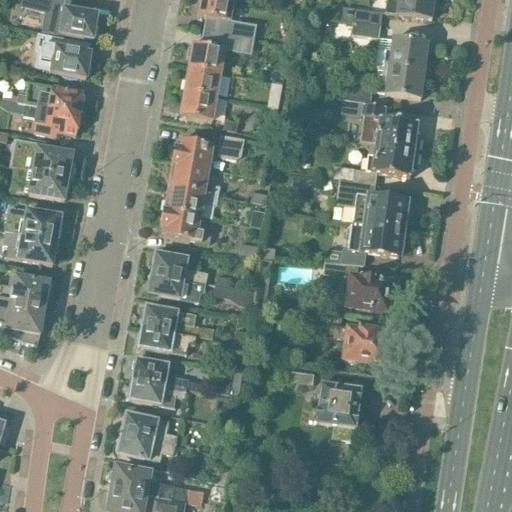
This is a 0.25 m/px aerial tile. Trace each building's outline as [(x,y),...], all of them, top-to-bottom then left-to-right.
[(93,44),(94,41),(96,39),(98,33),(96,30),(98,18),(69,13),(71,2),(60,0),(47,0),(45,10),(50,11),(49,21),(40,34),(93,44)] [(229,26),(234,2),(223,0),(201,0),(198,21),(229,26)] [(387,0),(385,19),(432,25),(435,0),(387,0)] [(354,14),(352,27),(380,31),(381,18),(354,14)] [(327,23),(323,25),(322,31),(326,34),(331,32),(332,27),(327,23)] [(380,31),(352,27),(350,40),(378,44),(380,31)] [(232,52),(257,57),(261,34),(236,29),(232,52)] [(392,43),(388,72),(424,77),(428,48),(392,43)] [(193,47),(189,72),(221,78),(225,53),(193,47)] [(86,82),(87,80),(90,78),(91,71),(89,68),(91,58),(43,49),(41,60),(44,61),(42,73),(51,74),(50,76),(86,82)] [(217,102),(221,78),(189,72),(184,96),(217,102)] [(421,104),(424,77),(388,72),(384,99),(421,104)] [(345,86),(343,100),(371,103),(373,90),(345,86)] [(267,107),(278,109),(282,89),(271,87),(267,107)] [(30,109),(83,119),(85,110),(81,110),(83,97),(30,88),(28,101),(20,100),(18,108),(25,109),(30,109)] [(212,127),(217,102),(184,96),(180,121),(212,127)] [(83,119),(30,109),(25,109),(18,108),(0,104),(0,109),(9,116),(23,118),(23,121),(35,123),(33,136),(45,138),(45,134),(76,140),(78,127),(82,128),(83,119)] [(378,139),(376,151),(418,156),(420,142),(415,141),(417,128),(384,123),(385,111),(364,108),(362,121),(373,123),(371,138),(378,139)] [(284,136),(297,137),(299,120),(286,119),(284,136)] [(225,125),(223,134),(236,136),(237,127),(225,125)] [(177,152),(174,152),(171,168),(209,174),(211,161),(235,165),(242,160),(245,144),(222,139),(219,151),(179,144),(177,152)] [(69,181),(69,180),(72,178),(73,171),(71,168),(73,158),(36,151),(34,164),(32,174),(69,181)] [(353,187),(375,190),(376,178),(409,183),(411,169),(416,169),(418,156),(376,151),(374,161),(368,160),(366,176),(334,172),(333,184),(340,185),(353,187)] [(170,192),(217,200),(219,191),(206,189),(209,174),(171,168),(169,180),(172,180),(170,192)] [(68,183),(69,181),(32,174),(13,171),(9,193),(28,197),(28,199),(64,205),(66,195),(69,193),(70,186),(68,183)] [(330,183),(321,185),(324,194),(332,192),(330,183)] [(355,215),(353,227),(365,229),(403,235),(403,231),(405,230),(407,220),(405,218),(406,207),(373,202),(375,190),(353,187),(340,185),(336,213),(355,215)] [(216,210),(217,200),(170,192),(168,204),(165,203),(163,215),(200,221),(203,208),(216,210)] [(263,206),(265,196),(250,194),(248,204),(263,206)] [(57,245),(58,243),(60,241),(62,235),(60,232),(62,220),(14,212),(12,224),(24,226),(22,238),(57,245)] [(206,223),(200,221),(163,215),(160,231),(163,232),(162,240),(209,249),(211,238),(204,237),(206,223)] [(265,233),(268,217),(256,215),(253,231),(265,233)] [(403,235),(365,229),(353,227),(349,255),(344,254),(342,268),(364,270),(365,257),(399,262),(400,250),(403,249),(404,239),(402,237),(403,235)] [(57,247),(57,245),(22,238),(22,239),(5,236),(3,250),(7,250),(5,261),(53,270),(55,259),(58,257),(59,250),(57,247)] [(277,262),(278,253),(264,251),(262,260),(277,262)] [(242,252),(241,260),(261,262),(262,254),(242,252)] [(156,259),(155,260),(153,261),(152,268),(154,270),(153,273),(153,277),(206,288),(208,279),(186,274),(188,264),(156,259)] [(324,267),(322,279),(345,281),(343,296),(349,296),(347,311),(386,317),(386,314),(391,315),(394,296),(389,296),(390,288),(379,286),(379,284),(360,281),(361,271),(324,267)] [(153,277),(151,287),(149,289),(147,294),(149,297),(149,299),(198,307),(201,298),(204,298),(206,288),(153,277)] [(45,312),(47,301),(50,300),(52,291),(50,288),(50,286),(10,279),(8,292),(0,291),(0,304),(10,306),(10,305),(45,312)] [(232,285),(219,282),(218,291),(230,293),(232,285)] [(38,350),(45,312),(10,305),(10,306),(0,304),(0,337),(22,347),(38,350)] [(144,323),(142,332),(197,342),(199,332),(193,331),(196,320),(146,311),(146,312),(144,314),(142,321),(144,323)] [(305,315),(303,328),(328,332),(326,346),(344,348),(342,364),(384,370),(388,339),(376,338),(376,336),(359,334),(359,335),(339,333),(341,319),(305,315)] [(142,332),(141,340),(138,342),(137,348),(139,350),(139,352),(186,361),(188,350),(194,352),(197,342),(142,332)] [(249,337),(236,335),(233,346),(246,348),(249,337)] [(241,374),(244,363),(231,361),(229,372),(241,374)] [(136,364),(136,366),(133,368),(132,373),(134,376),(132,385),(186,395),(186,394),(195,396),(197,387),(188,386),(188,384),(166,380),(168,371),(136,364)] [(239,404),(243,377),(233,376),(233,377),(217,375),(214,399),(230,401),(229,403),(239,404)] [(287,375),(286,385),(312,389),(314,378),(287,375)] [(128,405),(160,411),(172,414),(174,402),(184,404),(186,395),(132,385),(130,394),(128,396),(127,401),(129,403),(128,405)] [(321,389),(316,429),(333,431),(332,443),(351,446),(353,434),(355,434),(356,432),(362,429),(363,422),(357,418),(360,394),(321,389)] [(223,408),(219,431),(235,434),(238,410),(223,408)] [(122,426),(123,429),(121,438),(175,449),(177,440),(166,438),(169,426),(157,423),(157,425),(125,419),(125,420),(123,421),(122,426)] [(175,449),(121,438),(119,447),(117,448),(116,453),(118,456),(117,459),(159,468),(161,458),(173,460),(175,449)] [(224,445),(222,460),(231,462),(234,447),(224,445)] [(115,472),(114,475),(112,475),(109,477),(108,484),(110,487),(112,488),(111,494),(184,509),(187,495),(149,488),(151,477),(130,472),(129,475),(115,472)] [(215,487),(228,489),(230,473),(217,472),(215,487)] [(106,511),(183,511),(184,509),(111,494),(106,511)]
